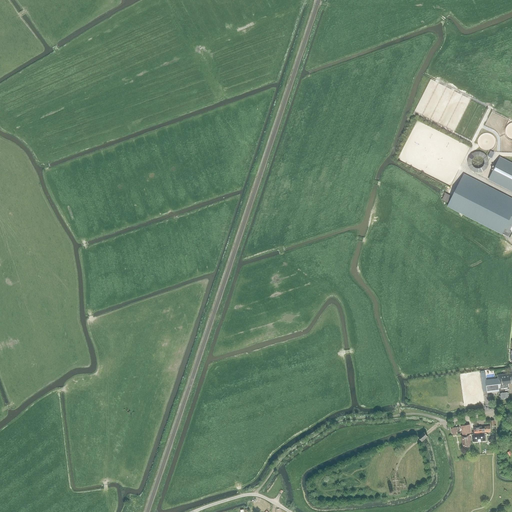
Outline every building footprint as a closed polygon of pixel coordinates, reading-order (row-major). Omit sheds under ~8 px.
[(511,164),(499,158),(489,179),(511,190),(511,164)] [(509,231),(511,225),(511,199),(464,175),(448,206),(508,237),(511,232),(509,231)] [(511,383),(511,372),(497,375),(497,378),(485,379),(487,391),(499,390),(500,399),(509,398),(508,391),(509,391),(508,383),(511,383)] [(466,434),(471,433),(470,424),(461,426),(462,436),(467,435),(466,434)] [(427,437),(428,437),(426,434),(424,432),(418,437),(420,439),(422,441),(427,437)] [(477,434),(477,433),(474,433),(474,434),(472,434),(472,442),(485,441),(484,433),(477,434)] [(471,447),(469,435),(462,436),(463,448),(471,447)]
